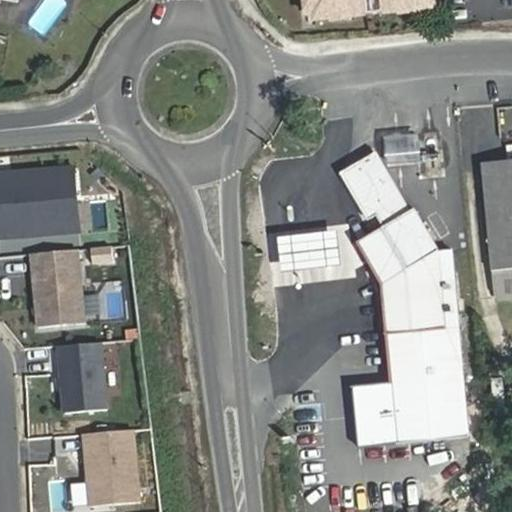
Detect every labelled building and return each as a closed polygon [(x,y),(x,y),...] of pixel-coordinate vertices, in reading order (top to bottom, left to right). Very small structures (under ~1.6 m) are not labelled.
[(301,0),(294,0),(298,28),(305,27),(301,0)] [(301,0),(305,27),(323,26),(322,20),(336,19),(336,24),(391,19),(390,13),(407,11),(408,17),(424,15),(421,0),(301,0)] [(391,19),(391,21),(408,19),(408,17),(407,11),(390,13),(391,19)] [(323,26),(323,28),(336,26),(336,24),(336,19),(322,20),(323,26)] [(375,158),(341,178),(368,223),(371,222),(377,231),(358,242),(377,277),(392,383),(355,388),(361,448),(399,442),(471,436),(455,251),(436,253),(432,246),(445,239),(426,208),(414,215),(411,210),(407,213),(375,158)] [(511,163),(484,166),(495,302),(511,300),(511,163)] [(0,239),(81,233),(75,168),(0,174),(0,239)] [(284,277),(346,266),(339,229),(278,240),(284,277)] [(86,324),(79,251),(32,255),(39,328),(86,324)] [(108,410),(102,343),(60,347),(66,414),(108,410)] [(141,503),(135,431),(84,435),(91,508),(141,503)]
